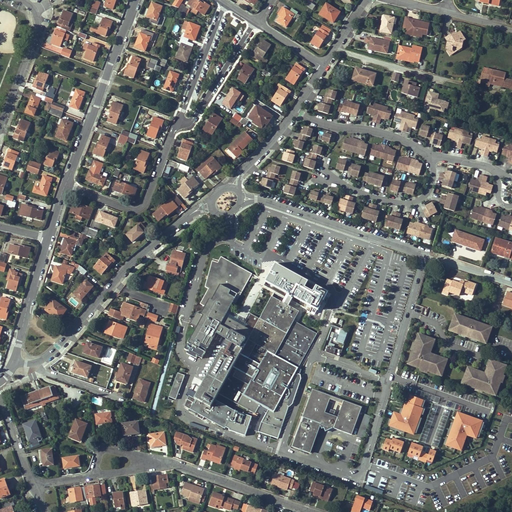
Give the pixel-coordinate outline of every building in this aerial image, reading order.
[(118,0),(106,0),(105,6),(113,9),(116,1),(116,0),(118,0)] [(178,8),(182,2),(179,0),(176,0),(173,6),(178,8)] [(196,0),(190,0),(187,4),(191,6),(194,8),(198,11),(204,15),(209,6),(200,0),(199,2),(196,0)] [(305,5),(312,10),(315,6),(307,1),(305,5)] [(157,18),(162,7),(152,3),(146,17),(151,19),(150,22),(157,25),(159,19),(157,18)] [(185,7),(181,4),(177,12),(185,15),(188,9),(185,7)] [(340,13),(326,4),(320,14),(333,23),(340,13)] [(96,15),(98,10),(89,7),(88,12),(96,15)] [(286,10),(282,16),(281,15),(276,21),(286,27),(294,15),(295,16),(298,13),(292,9),(290,12),(286,10)] [(60,19),(59,19),(56,27),(66,31),(70,32),(73,25),(69,23),(72,14),(64,11),(60,19)] [(383,22),(382,22),(380,32),(391,34),(393,24),(394,18),(385,16),(383,22)] [(417,24),(413,23),(413,21),(409,20),(409,18),(405,16),(403,25),(407,27),(406,31),(405,34),(411,35),(412,32),(421,34),(426,35),(429,24),(420,22),(419,25),(417,25),(417,24)] [(99,29),(92,26),(91,31),(105,36),(107,30),(109,30),(112,22),(103,18),(99,29)] [(188,42),(189,38),(193,40),(195,34),(197,34),(199,27),(189,23),(185,34),(183,33),(180,40),(188,42)] [(54,35),(53,38),(51,44),(60,47),(63,39),(67,41),(69,36),(65,34),(66,31),(56,27),(53,35),(54,35)] [(329,34),(320,29),(311,43),(318,48),(323,41),(324,41),(329,34)] [(145,51),(147,45),(149,40),(150,38),(152,39),(153,35),(142,30),(140,34),(141,34),(139,41),(137,40),(134,47),(145,51)] [(446,49),(448,52),(451,50),(452,46),(460,48),(462,41),(464,39),(459,31),(457,33),(452,36),(451,34),(445,38),(448,41),(446,49)] [(389,42),(390,43),(391,38),(387,37),(384,37),(383,41),(366,37),(365,42),(370,43),(368,49),(387,53),(389,42)] [(187,54),(190,48),(192,49),(193,45),(188,42),(180,40),(179,42),(178,42),(177,44),(181,46),(176,58),(186,62),(189,55),(187,54)] [(252,56),(260,61),(263,58),(271,46),(263,40),(258,48),(257,47),(252,56)] [(93,43),(92,46),(85,44),(83,49),(87,50),(84,59),(93,62),(96,54),(97,54),(100,46),(93,43)] [(395,59),(400,60),(400,59),(401,56),(402,56),(403,55),(410,57),(409,59),(414,60),(419,62),(423,48),(413,45),(412,48),(403,46),(401,50),(398,49),(395,59)] [(61,55),(69,58),(72,52),(64,49),(61,55)] [(129,67),(127,66),(124,74),(133,78),(136,71),(138,67),(140,60),(133,57),(129,67)] [(156,65),(158,61),(150,58),(147,67),(154,70),(156,65)] [(305,70),(297,64),(286,80),(294,85),(299,76),(300,77),(305,70)] [(241,72),(242,73),(238,79),(245,83),(254,70),(246,65),(241,72)] [(507,88),(509,80),(504,79),(506,74),(483,68),(480,81),(477,80),(476,83),(480,84),(481,81),(486,83),(485,86),(489,87),(490,83),(507,88)] [(376,74),(356,69),(353,79),(373,85),(376,74)] [(269,78),(272,74),(265,70),(262,73),(269,78)] [(35,89),(42,91),(43,88),(47,89),(49,85),(45,84),(48,76),(39,72),(36,80),(35,80),(32,87),(35,89)] [(179,75),(170,72),(164,88),(172,91),(179,75)] [(400,75),(392,73),(390,81),(398,83),(400,75)] [(419,88),(415,87),(411,86),(411,87),(409,86),(410,86),(407,85),(408,81),(405,80),(401,93),(417,98),(419,88)] [(282,86),(279,90),(272,101),(280,106),(285,99),(286,99),(291,92),(282,86)] [(240,94),(233,89),(223,104),(230,109),(240,94)] [(85,93),(76,90),(69,106),(78,110),(85,93)] [(327,93),(325,97),(324,101),(330,103),(331,99),(333,100),(336,92),(329,90),(327,93)] [(436,103),(437,99),(438,94),(429,91),(424,110),(429,111),(430,108),(443,112),(444,108),(446,102),(439,100),(438,103),(436,103)] [(34,116),(40,99),(36,97),(32,96),(25,113),(34,116)] [(52,102),(53,100),(46,97),(45,98),(44,101),(49,103),(48,105),(47,105),(45,109),(49,111),(50,107),(52,102)] [(343,104),(339,103),(337,110),(341,111),(341,110),(345,111),(346,110),(349,111),(352,103),(344,100),(343,104)] [(319,108),(320,108),(319,112),(327,114),(330,103),(324,101),(323,104),(320,103),(319,108)] [(52,102),(50,107),(63,112),(64,107),(52,102)] [(110,111),(111,112),(108,121),(116,124),(123,106),(113,103),(110,111)] [(352,112),(352,113),(356,115),(357,112),(361,113),(363,106),(352,103),(349,111),(352,112)] [(374,115),(372,121),(375,122),(380,105),(373,103),(372,106),(368,105),(366,112),(374,115)] [(381,117),(384,118),(388,119),(391,112),(387,110),(388,107),(380,105),(375,122),(379,123),(381,117)] [(256,106),(249,117),(248,119),(261,128),(266,121),(268,123),(272,117),(256,106)] [(48,113),(60,118),(63,112),(50,107),(49,111),(48,113)] [(400,123),(398,130),(402,131),(407,114),(401,112),(400,115),(395,114),(393,121),(400,123)] [(222,119),(214,114),(202,132),(210,137),(222,119)] [(240,122),(242,118),(235,114),(232,118),(240,122)] [(408,126),(412,127),(415,128),(418,121),(414,120),(415,116),(407,114),(402,131),(406,132),(408,126)] [(163,121),(154,118),(147,136),(155,139),(157,131),(158,129),(160,130),(163,121)] [(237,126),(240,122),(232,118),(230,121),(237,126)] [(242,124),(245,126),(248,121),(243,118),(242,118),(240,122),(242,124)] [(70,131),(69,130),(71,124),(60,119),(58,124),(60,125),(56,137),(66,141),(70,131)] [(18,129),(17,129),(13,137),(23,141),(30,123),(22,120),(18,129)] [(419,134),(422,135),(421,137),(426,138),(429,139),(431,132),(428,131),(429,128),(421,126),(419,134)] [(301,130),(300,135),(298,138),(305,140),(306,136),(309,137),(311,129),(304,127),(303,130),(301,130)] [(455,139),(453,146),(457,147),(462,130),(455,128),(454,131),(450,130),(448,137),(455,139)] [(462,130),(457,147),(460,148),(462,142),(470,144),(472,137),(468,135),(469,132),(462,130)] [(252,139),(245,132),(228,149),(237,158),(243,152),(241,150),(240,149),(243,146),(244,147),(252,139)] [(432,145),(436,146),(436,144),(439,146),(442,137),(435,134),(435,133),(431,132),(429,139),(433,140),(432,145)] [(326,135),(323,134),(321,141),(328,143),(329,141),(332,142),(334,135),(326,133),(326,135)] [(127,141),(129,137),(121,134),(117,142),(125,146),(127,141)] [(99,144),(97,143),(93,153),(103,157),(110,139),(102,136),(99,144)] [(481,147),(479,154),(484,155),(489,139),(481,136),(480,139),(476,138),(474,145),(481,147)] [(294,140),(293,145),(294,145),(293,148),(300,151),(303,143),(304,143),(305,140),(298,138),(297,141),(294,140)] [(186,160),(193,143),(183,139),(180,148),(181,148),(177,157),(186,160)] [(344,139),(341,149),(352,152),(356,140),(352,139),(352,141),(348,140),(344,139)] [(489,139),(484,155),(487,156),(489,150),(496,152),(498,145),(494,143),(495,141),(489,139)] [(363,156),(367,145),(363,144),(359,143),(360,141),(356,140),(352,152),(363,156)] [(314,158),(316,154),(320,156),(321,151),(320,151),(320,148),(313,145),(311,153),(309,152),(308,156),(314,158)] [(372,145),(369,155),(380,159),(384,146),(381,145),(380,147),(372,145)] [(510,164),(511,157),(511,145),(509,145),(508,147),(503,146),(501,153),(509,156),(507,162),(510,164)] [(395,152),(387,149),(388,147),(384,146),(380,159),(392,162),(395,152)] [(6,157),(7,158),(3,166),(12,169),(18,153),(9,149),(6,157)] [(59,153),(50,149),(44,164),(52,167),(54,161),(56,161),(59,153)] [(284,157),(283,161),(291,163),(294,156),(292,155),(294,152),(286,149),(285,153),(283,153),(282,157),(284,157)] [(146,164),(145,164),(146,161),(149,154),(141,151),(134,169),(143,173),(146,164)] [(302,167),(311,169),(312,166),(313,166),(315,162),(313,162),(314,158),(308,156),(306,159),(305,159),(302,167)] [(197,169),(200,172),(205,179),(213,172),(214,174),(221,168),(212,157),(197,169)] [(399,158),(396,168),(407,172),(411,160),(408,159),(407,159),(406,160),(399,158)] [(335,167),(338,168),(338,170),(342,171),(343,169),(347,170),(349,164),(345,163),(346,161),(338,159),(335,167)] [(414,163),(415,161),(414,161),(411,160),(407,172),(418,175),(421,165),(414,163)] [(179,169),(187,172),(189,167),(180,164),(179,169)] [(349,174),(353,176),(353,175),(357,176),(360,167),(349,164),(347,170),(350,171),(349,174)] [(26,170),(38,174),(39,170),(33,167),(31,166),(28,165),(26,170)] [(267,172),(266,176),(273,178),(274,174),(277,175),(279,168),(272,165),(271,168),(269,168),(268,172),(267,172)] [(106,178),(89,171),(86,179),(102,186),(106,178)] [(452,181),(454,182),(456,174),(447,171),(445,175),(441,174),(439,177),(452,181)] [(296,181),(298,182),(300,178),(297,177),(298,174),(292,172),(288,182),(295,185),(296,181)] [(367,175),(364,173),(361,181),(365,182),(365,183),(369,184),(370,183),(373,184),(375,175),(368,173),(367,175)] [(376,185),(375,186),(380,187),(383,188),(386,180),(382,179),(383,177),(375,175),(373,184),(376,185)] [(52,179),(43,176),(39,188),(35,186),(33,191),(46,196),(52,179)] [(261,182),(262,183),(261,186),(270,189),(273,178),(266,176),(265,179),(262,178),(261,182)] [(442,186),(451,189),(454,182),(452,181),(439,177),(438,181),(443,183),(442,186)] [(183,186),(178,190),(184,198),(193,191),(192,190),(199,184),(193,178),(188,182),(188,181),(187,179),(181,184),(183,186)] [(471,190),(471,192),(478,195),(483,179),(479,178),(477,184),(470,182),(467,189),(471,190)] [(492,188),(485,186),(487,180),(483,179),(478,195),(485,197),(486,194),(489,195),(492,188)] [(136,189),(117,181),(113,190),(133,198),(136,189)] [(390,189),(393,190),(392,191),(397,193),(398,190),(401,191),(403,184),(392,181),(390,189)] [(282,192),(290,195),(291,191),(293,192),(294,188),(295,185),(288,182),(287,186),(284,185),(282,192)] [(404,193),(409,195),(409,193),(412,194),(415,185),(407,183),(407,185),(403,184),(401,191),(404,192),(404,193)] [(317,194),(318,192),(314,190),(313,192),(310,191),(308,198),(319,202),(321,195),(317,194)] [(330,205),(332,198),(329,197),(329,195),(325,194),(324,196),(321,195),(319,202),(330,205)] [(447,194),(446,198),(441,196),(440,200),(455,204),(457,197),(447,194)] [(349,197),(344,196),(343,201),(339,200),(336,209),(344,212),(349,197)] [(354,204),(351,203),(352,198),(349,197),(344,212),(351,214),(354,204)] [(177,208),(171,200),(153,215),(158,221),(167,215),(168,216),(177,208)] [(455,204),(440,200),(439,204),(444,205),(443,209),(453,212),(455,204)] [(83,207),(73,203),(70,212),(77,215),(82,217),(88,219),(93,209),(84,205),(83,207)] [(372,205),(368,204),(367,209),(363,208),(360,218),(368,220),(372,205)] [(32,207),(22,205),(20,215),(40,220),(43,212),(32,209),(32,207)] [(378,212),(375,211),(376,206),(372,205),(368,220),(375,222),(378,212)] [(426,219),(437,213),(432,205),(429,206),(429,205),(425,207),(426,210),(423,212),(425,217),(426,219)] [(474,208),(471,218),(481,221),(486,209),(482,208),(482,210),(474,208)] [(486,209),(481,221),(493,225),(496,215),(489,213),(490,210),(486,209)] [(117,218),(100,212),(96,220),(114,227),(117,218)] [(396,213),(393,212),(391,217),(388,216),(384,226),(391,228),(396,213)] [(402,220),(399,219),(400,215),(396,213),(391,228),(399,231),(402,220)] [(509,218),(501,216),(498,226),(509,230),(511,220),(511,216),(510,216),(509,218)] [(146,230),(140,223),(126,235),(132,242),(146,230)] [(409,223),(405,233),(417,237),(421,225),(417,224),(416,226),(409,223)] [(424,228),(424,226),(421,225),(417,237),(428,240),(431,230),(424,228)] [(89,228),(86,227),(85,226),(81,234),(86,236),(89,228)] [(95,237),(97,231),(89,228),(86,236),(91,238),(92,236),(95,237)] [(66,239),(64,246),(62,245),(60,252),(71,256),(74,244),(81,246),(83,240),(71,236),(70,240),(66,239)] [(496,253),(504,255),(504,257),(511,259),(511,243),(495,238),(491,253),(496,254),(496,253)] [(477,248),(463,244),(459,256),(473,260),(477,248)] [(9,252),(27,258),(30,248),(21,246),(21,248),(19,247),(11,245),(9,252)] [(181,260),(183,254),(173,251),(169,265),(167,265),(165,270),(167,271),(166,274),(176,277),(178,271),(180,272),(183,261),(181,260)] [(115,261),(106,254),(94,267),(101,274),(107,267),(108,268),(115,261)] [(219,340),(226,344),(195,399),(196,400),(191,410),(226,429),(235,411),(215,400),(219,393),(256,414),(258,412),(261,405),(270,409),(266,416),(263,422),(283,429),(292,403),(302,373),(303,370),(300,368),(319,333),(295,321),(300,311),(273,296),(247,344),(243,349),(238,346),(237,346),(241,340),(218,327),(246,276),(217,261),(214,266),(208,264),(202,289),(205,291),(197,307),(200,309),(197,316),(199,317),(184,345),(203,355),(209,343),(216,346),(219,340)] [(53,272),(54,272),(51,281),(62,284),(65,273),(68,274),(71,273),(72,272),(74,268),(62,264),(61,268),(55,266),(53,272)] [(84,275),(87,272),(79,265),(78,269),(77,269),(84,275)] [(275,289),(320,309),(324,301),(318,298),(319,294),(312,290),(308,300),(305,298),(313,279),(285,266),(275,289)] [(10,280),(7,288),(16,290),(17,286),(18,282),(20,283),(23,274),(14,272),(13,276),(8,274),(7,279),(10,280)] [(149,276),(146,286),(152,288),(152,290),(159,293),(159,292),(163,293),(167,283),(149,276)] [(459,283),(447,279),(442,293),(448,295),(449,292),(459,296),(460,291),(471,295),(475,284),(464,280),(463,282),(463,285),(459,283)] [(93,287),(86,281),(74,294),(80,300),(93,287)] [(0,317),(6,319),(8,311),(7,310),(8,308),(10,300),(2,297),(0,304),(0,317)] [(53,300),(47,309),(52,313),(50,314),(58,320),(66,310),(53,300)] [(175,314),(178,306),(171,303),(168,312),(175,314)] [(125,317),(130,319),(131,317),(137,319),(141,309),(127,304),(127,305),(123,304),(120,313),(113,310),(108,316),(121,321),(123,316),(125,317)] [(157,316),(148,313),(146,318),(155,321),(157,316)] [(453,314),(447,331),(482,343),(488,327),(453,314)] [(109,321),(105,331),(112,333),(111,335),(118,338),(119,337),(122,338),(126,328),(109,321)] [(150,323),(145,321),(143,329),(148,330),(145,342),(154,345),(156,338),(159,339),(161,331),(149,328),(150,323)] [(410,358),(411,358),(409,365),(425,370),(435,374),(436,372),(440,373),(440,371),(442,366),(438,365),(440,360),(440,358),(432,355),(431,358),(428,356),(427,353),(429,352),(429,351),(430,347),(431,348),(432,346),(434,340),(419,335),(417,343),(415,343),(410,358)] [(88,343),(86,348),(85,348),(83,353),(98,358),(102,348),(88,343)] [(329,346),(327,352),(334,354),(336,348),(329,346)] [(139,365),(140,363),(142,358),(136,356),(130,353),(127,361),(139,365)] [(463,374),(461,381),(464,382),(464,384),(491,393),(492,389),(493,389),(499,372),(498,372),(500,364),(486,359),(484,365),(483,367),(484,368),(483,371),(482,371),(483,374),(481,376),(477,374),(478,372),(470,369),(467,376),(463,374)] [(90,367),(75,361),(72,372),(87,377),(90,367)] [(132,368),(121,364),(116,380),(127,384),(132,368)] [(177,372),(169,397),(176,400),(184,375),(177,372)] [(150,383),(140,380),(133,398),(143,402),(150,383)] [(44,389),(44,391),(38,393),(43,405),(45,405),(45,403),(54,399),(61,397),(59,393),(57,394),(54,387),(53,388),(52,387),(50,387),(44,389)] [(332,396),(314,390),(303,422),(294,447),(312,453),(322,426),(323,429),(326,428),(327,431),(334,428),(354,435),(364,408),(345,401),(345,403),(344,406),(340,417),(327,412),(331,401),(332,399),(332,396)] [(32,395),(32,394),(21,398),(25,410),(41,404),(42,407),(43,407),(43,405),(38,393),(32,395)] [(401,414),(394,412),(389,427),(415,436),(424,409),(423,409),(425,401),(410,395),(407,403),(405,402),(401,414)] [(93,396),(91,400),(98,405),(101,401),(93,396)] [(266,416),(270,409),(261,405),(258,412),(266,416)] [(458,412),(445,446),(462,452),(468,437),(477,440),(483,421),(458,412)] [(98,424),(112,422),(111,413),(96,415),(98,424)] [(362,438),(370,416),(365,414),(357,437),(362,438)] [(86,424),(76,419),(69,436),(79,441),(86,424)] [(23,424),(26,432),(28,432),(30,440),(41,436),(36,420),(23,424)] [(122,423),(123,433),(131,432),(131,434),(138,433),(136,422),(122,423)] [(164,432),(149,434),(151,447),(162,445),(162,443),(166,442),(164,432)] [(177,432),(175,438),(179,440),(177,444),(181,446),(182,443),(185,444),(184,447),(189,449),(188,451),(193,452),(197,439),(193,438),(192,440),(187,438),(188,436),(177,432)] [(392,441),(386,439),(382,450),(388,452),(389,450),(401,454),(405,442),(393,438),(392,441)] [(433,463),(437,451),(430,449),(429,454),(422,452),(423,446),(411,443),(408,456),(426,461),(433,463)] [(204,450),(201,458),(206,460),(206,459),(207,457),(221,461),(226,448),(217,444),(216,446),(211,444),(211,445),(208,444),(207,447),(210,448),(208,451),(204,450)] [(43,466),(53,465),(51,449),(41,450),(43,466)] [(64,468),(80,466),(78,456),(63,458),(64,468)] [(235,456),(232,463),(236,465),(235,467),(240,469),(254,474),(258,466),(244,460),(245,459),(235,456)] [(272,483),(280,485),(279,487),(287,490),(288,487),(292,488),(295,481),(276,474),(272,483)] [(169,487),(167,475),(152,477),(153,484),(150,485),(151,492),(152,492),(152,494),(155,494),(154,489),(169,487)] [(0,497),(9,494),(4,479),(0,480),(0,497)] [(183,488),(182,494),(187,495),(186,497),(189,498),(200,501),(200,500),(203,502),(206,496),(202,494),(204,489),(200,488),(200,489),(193,486),(193,485),(185,482),(183,488)] [(313,482),(310,490),(315,491),(314,494),(318,496),(318,495),(329,499),(333,489),(313,482)] [(100,496),(98,485),(94,486),(94,487),(88,488),(88,487),(84,487),(85,498),(91,497),(92,505),(98,504),(96,496),(100,496)] [(84,487),(68,490),(70,502),(86,500),(85,498),(84,487)] [(146,491),(130,493),(132,506),(147,504),(146,491)] [(124,503),(123,492),(113,493),(115,507),(120,507),(120,504),(124,503)] [(214,492),(209,505),(215,507),(216,505),(221,506),(220,507),(230,510),(231,507),(234,500),(224,497),(221,497),(222,495),(214,492)] [(373,503),(365,500),(365,498),(358,496),(353,508),(360,511),(362,507),(370,510),(373,503)] [(238,510),(240,503),(234,500),(231,507),(238,510)]
